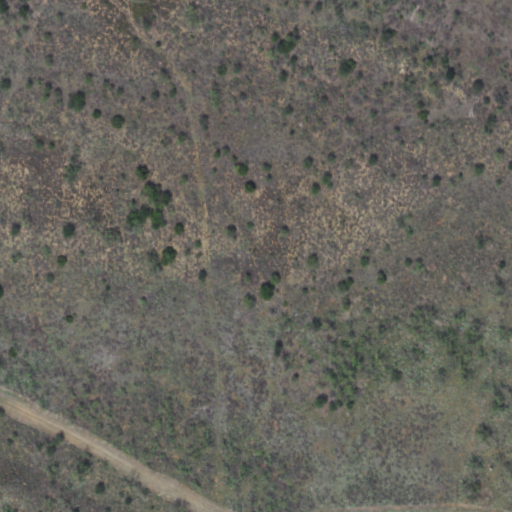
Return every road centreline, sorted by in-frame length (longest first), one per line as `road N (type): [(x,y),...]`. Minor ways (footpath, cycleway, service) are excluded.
road 1 (residential): [(219,511),(227,385),(195,100),(134,20),(133,0)]
road 2 (residential): [(206,511),(148,476),(0,415)]
